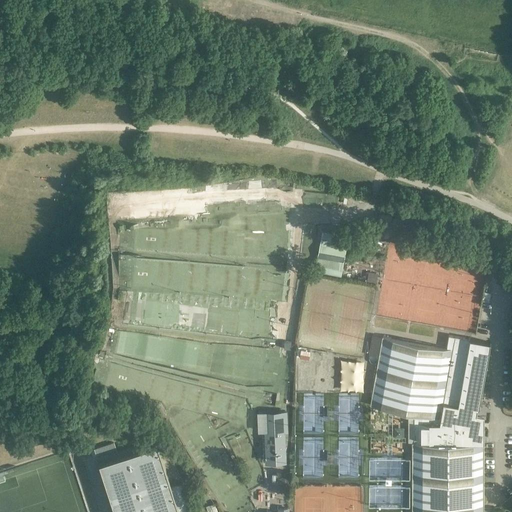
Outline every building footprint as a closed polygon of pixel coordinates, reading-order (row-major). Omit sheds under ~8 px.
[(318,259),(315,270),(340,275),(343,263),(318,259)] [(343,301),(343,313),(363,313),(364,301),(343,301)] [(477,328),(477,314),(378,312),(378,326),(477,328)] [(382,336),(370,405),(414,413),(414,442),(411,442),(411,448),(411,511),(483,511),(484,448),(484,442),(474,442),(474,429),(474,423),(477,408),(478,409),(490,342),(448,335),(446,347),(382,336)] [(266,461),(285,460),(284,430),(287,430),(286,411),(258,412),(259,431),(265,431),(266,461)] [(116,457),(99,463),(115,511),(188,511),(182,479),(166,445),(159,447),(158,443),(154,445),(116,457)]
